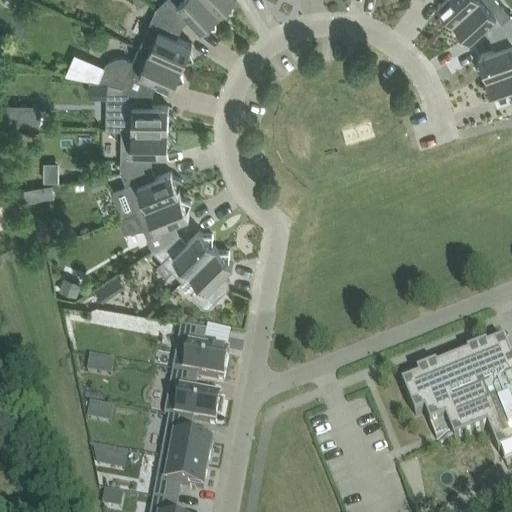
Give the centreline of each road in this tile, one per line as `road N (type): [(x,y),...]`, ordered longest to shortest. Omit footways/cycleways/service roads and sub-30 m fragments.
road 1 (residential): [(252,391),(282,223),(250,193),(230,144),(236,92),(255,60),(292,34),(362,29),(414,67),(445,138)]
road 2 (unclassified): [(252,391),(511,290)]
road 3 (residential): [(229,511),(252,391)]
